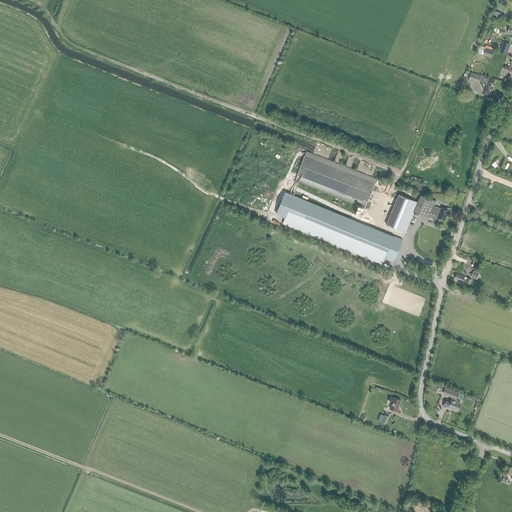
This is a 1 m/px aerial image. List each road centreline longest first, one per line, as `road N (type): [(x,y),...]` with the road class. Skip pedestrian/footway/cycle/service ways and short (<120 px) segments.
road 1 (unclassified): [(484,445),(428,423),(420,391),(456,234),(488,137),(511,102)]
road 2 (track): [(0,436),(196,511)]
